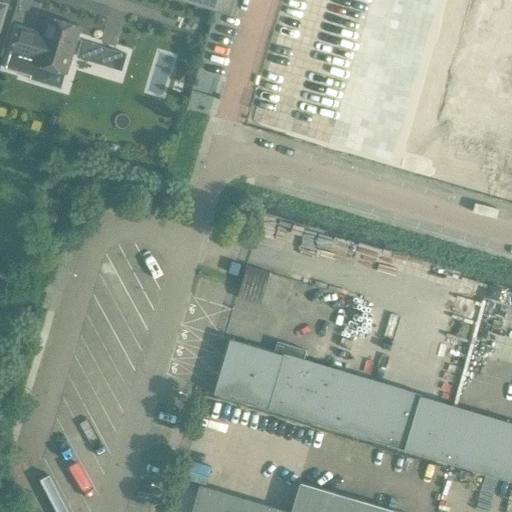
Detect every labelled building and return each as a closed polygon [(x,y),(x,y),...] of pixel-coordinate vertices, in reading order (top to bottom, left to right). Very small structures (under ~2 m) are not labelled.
[(204,0),(202,7),(216,11),(219,0),(204,0)] [(219,0),(216,11),(229,15),(233,0),(219,0)] [(65,73),(80,27),(46,17),(40,35),(34,33),(35,31),(17,26),(10,50),(33,58),(32,63),(65,73)] [(115,51),(110,68),(121,71),(126,54),(115,51)] [(268,270),(274,252),(254,246),(249,264),(268,270)] [(511,421),(300,359),(303,349),(278,342),(275,352),(227,337),(211,391),(511,480),(511,421)] [(402,511),(296,480),(287,510),(199,484),(190,511),(402,511)]
